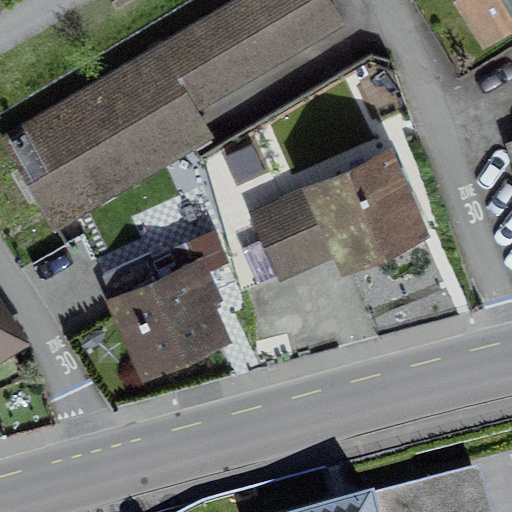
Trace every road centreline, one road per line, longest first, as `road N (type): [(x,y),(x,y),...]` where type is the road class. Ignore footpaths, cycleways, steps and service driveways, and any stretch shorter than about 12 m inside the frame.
road 1 (primary): [(114,468),(511,366)]
road 2 (residential): [(385,0),(511,352)]
road 3 (residential): [(0,274),(114,468)]
